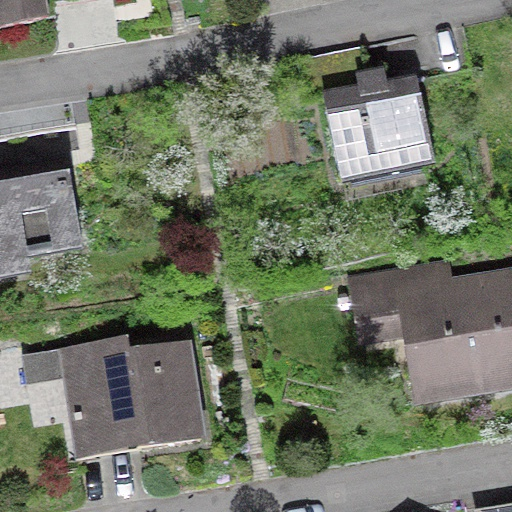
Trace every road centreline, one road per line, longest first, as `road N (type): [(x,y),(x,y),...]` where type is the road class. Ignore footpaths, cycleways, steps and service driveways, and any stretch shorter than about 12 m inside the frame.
road 1 (residential): [(429,0),(121,73),(0,93)]
road 2 (residential): [(511,467),(216,511)]
